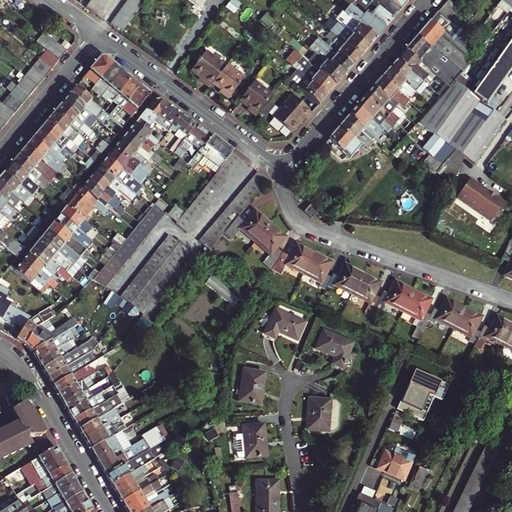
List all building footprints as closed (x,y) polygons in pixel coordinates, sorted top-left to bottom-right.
[(91,0),(86,7),(98,15),(108,1),(108,0),(91,0)] [(128,0),(110,25),(121,33),(143,2),(140,0),(128,0)] [(384,29),(392,20),(379,8),(369,0),(351,0),(351,1),(353,2),(384,29)] [(392,20),(399,12),(389,3),(386,0),(379,8),(392,20)] [(389,3),(399,12),(408,1),(407,0),(392,0),(391,1),(389,3)] [(457,17),(460,14),(462,11),(448,0),(444,6),(457,17)] [(511,7),(511,0),(502,0),(497,6),(507,14),(511,7)] [(271,7),(279,14),(284,9),(275,2),(271,7)] [(376,39),(384,29),(353,2),(348,7),(344,3),(339,8),(343,11),(376,39)] [(452,23),(457,17),(444,6),(438,12),(452,23)] [(367,48),(376,39),(343,11),(335,20),(342,26),(367,48)] [(449,38),(457,28),(452,23),(438,12),(430,22),(443,33),(449,38)] [(419,61),(433,45),(443,33),(430,22),(406,50),(419,61)] [(359,58),(367,48),(342,26),(334,36),(359,58)] [(60,60),(67,51),(45,33),(37,42),(47,50),(60,60)] [(462,71),(473,58),(449,38),(443,33),(433,45),(438,49),(437,50),(462,71)] [(310,39),(315,44),(319,40),(314,35),(310,39)] [(351,67),(359,58),(334,36),(325,45),(351,67)] [(511,64),(511,39),(500,56),(511,64)] [(343,77),(351,67),(325,45),(322,42),(314,51),(323,59),(343,77)] [(455,80),(462,71),(437,50),(438,49),(433,45),(419,61),(421,63),(437,76),(449,87),(441,96),(432,106),(420,119),(436,132),(457,150),(461,154),(484,122),(493,128),(501,116),(486,104),(473,94),(455,80)] [(40,59),(52,69),(60,60),(47,50),(40,59)] [(419,68),(417,68),(421,63),(419,61),(406,50),(398,60),(417,77),(423,82),(428,76),(419,68)] [(211,88),(213,84),(227,67),(207,52),(192,71),(201,78),(205,81),(203,83),(211,88)] [(327,96),(335,86),(314,69),(297,54),(292,60),(304,71),(301,74),(327,96)] [(486,104),(499,86),(511,68),(511,64),(500,56),(473,94),(486,104)] [(88,79),(95,85),(113,64),(105,58),(100,59),(83,79),(85,81),(88,79)] [(44,79),(52,69),(40,59),(39,59),(32,68),(44,79)] [(335,86),(343,77),(323,59),(314,69),(335,86)] [(423,82),(417,77),(398,60),(390,69),(417,92),(420,95),(428,86),(423,82)] [(95,86),(103,94),(122,72),(113,64),(95,85),(95,86)] [(222,94),(229,99),(245,77),(228,65),(227,67),(213,84),(221,90),(224,92),(222,94)] [(24,77),(37,88),(44,79),(32,68),(31,68),(24,77)] [(286,78),(289,80),(297,71),(294,68),(286,78)] [(408,102),(417,92),(390,69),(382,78),(408,102)] [(318,106),(327,96),(301,74),(297,71),(289,80),(302,91),(318,106)] [(103,94),(113,101),(131,80),(122,72),(103,94)] [(429,86),(441,96),(449,87),(437,76),(429,86)] [(16,87),(29,97),(37,88),(24,77),(16,87)] [(400,111),(408,102),(382,78),(373,88),(400,111)] [(113,119),(121,109),(140,87),(131,80),(113,101),(118,106),(109,116),(113,119)] [(250,112),(257,117),(273,96),(255,82),(240,102),(249,109),(251,110),(250,112)] [(9,96),(22,106),(29,97),(16,87),(9,96)] [(129,105),(137,111),(149,95),(140,87),(121,109),(124,112),(129,105)] [(104,111),(95,104),(86,96),(76,88),(69,97),(97,120),(104,111)] [(404,114),(400,111),(373,88),(365,97),(395,124),(404,114)] [(302,106),(305,103),(294,94),(292,97),(302,106)] [(14,115),(22,106),(9,96),(2,105),(14,115)] [(93,124),(97,120),(69,97),(61,106),(88,129),(93,133),(97,128),(93,124)] [(306,120),(312,114),(302,106),(292,97),(273,119),(291,134),(304,118),(306,120)] [(387,133),(395,124),(365,97),(357,107),(387,133)] [(146,133),(156,121),(168,104),(161,99),(154,100),(135,124),(146,133)] [(104,111),(108,107),(99,100),(95,104),(104,111)] [(0,118),(7,124),(14,115),(2,105),(0,104),(0,118)] [(170,131),(171,129),(182,114),(168,104),(156,121),(170,131)] [(85,133),(88,129),(61,106),(54,114),(74,131),(83,138),(86,135),(85,133)] [(379,143),(387,133),(357,107),(348,117),(375,139),(379,143)] [(67,139),(74,131),(54,114),(47,123),(67,139)] [(174,135),(183,141),(195,124),(182,114),(171,129),(176,133),(174,135)] [(461,154),(474,164),(506,120),(501,116),(493,128),(484,122),(461,154)] [(365,151),(375,139),(348,117),(329,140),(350,158),(360,147),(365,151)] [(73,144),(67,139),(47,123),(40,131),(63,149),(72,157),(75,154),(70,149),(73,145),(73,144)] [(150,151),(157,142),(146,133),(135,124),(128,133),(150,151)] [(201,148),(203,149),(212,137),(195,124),(183,141),(178,149),(185,153),(192,144),(200,150),(201,148)] [(59,154),(63,149),(40,131),(33,139),(60,162),(61,162),(64,158),(59,154)] [(443,165),(457,150),(436,132),(422,148),(443,165)] [(162,160),(150,151),(128,133),(121,141),(144,159),(147,162),(150,158),(158,165),(162,160)] [(204,165),(216,173),(232,153),(212,137),(203,149),(201,148),(200,150),(192,160),(202,167),(204,165)] [(56,167),(60,162),(33,139),(26,148),(57,175),(60,177),(63,172),(56,167)] [(97,150),(102,154),(109,146),(103,141),(96,149),(97,150)] [(137,168),(144,159),(121,141),(114,150),(137,168)] [(53,179),(57,175),(26,148),(18,157),(46,180),(47,180),(50,177),(53,179)] [(90,159),(95,162),(102,154),(97,150),(90,159)] [(129,177),(137,168),(114,150),(107,158),(128,175),(129,177)] [(187,233),(244,162),(232,153),(216,173),(185,212),(176,224),(187,233)] [(39,188),(46,180),(18,157),(12,165),(39,188)] [(125,179),(128,175),(107,158),(100,167),(122,186),(133,194),(135,196),(140,190),(125,179)] [(85,168),(88,171),(95,162),(90,159),(84,167),(85,168)] [(174,168),(180,173),(186,165),(179,160),(174,168)] [(46,194),(39,188),(12,165),(5,173),(31,195),(32,196),(34,194),(41,200),(46,194)] [(151,179),(154,174),(142,165),(139,170),(151,179)] [(133,194),(122,186),(100,167),(94,175),(117,193),(120,189),(131,197),(133,194)] [(77,176),(81,179),(88,171),(85,168),(77,176)] [(150,185),(153,181),(151,179),(139,170),(135,174),(150,185)] [(239,217),(268,181),(258,172),(199,241),(210,250),(230,227),(239,217)] [(24,204),(31,195),(5,173),(0,178),(0,184),(19,200),(23,203),(24,204)] [(111,200),(117,193),(94,175),(88,182),(111,200)] [(457,198),(494,224),(507,205),(470,179),(457,198)] [(123,210),(111,200),(88,182),(82,189),(105,208),(107,205),(119,214),(123,210)] [(23,203),(19,200),(0,184),(0,199),(2,201),(12,209),(15,211),(23,203)] [(89,218),(86,216),(93,207),(104,215),(108,210),(105,208),(82,189),(66,209),(85,224),(89,218)] [(304,212),(312,219),(318,211),(311,204),(304,212)] [(168,216),(176,224),(185,212),(176,205),(168,216)] [(94,280),(105,287),(165,215),(154,206),(94,280)] [(96,233),(85,224),(66,209),(60,216),(90,240),(96,233)] [(9,222),(0,213),(0,227),(2,230),(9,222)] [(135,219),(139,222),(145,216),(140,213),(135,219)] [(276,249),(285,238),(255,213),(246,223),(239,217),(230,227),(237,233),(240,229),(270,255),(267,259),(275,266),(283,255),(276,249)] [(84,248),(90,240),(60,216),(54,224),(84,248)] [(84,249),(84,248),(54,224),(48,232),(73,252),(78,256),(84,249)] [(0,242),(18,257),(25,249),(2,230),(0,227),(0,242)] [(66,260),(73,252),(48,232),(41,240),(58,253),(66,260)] [(143,313),(190,252),(169,235),(121,296),(143,313)] [(56,256),(58,253),(41,240),(35,247),(60,268),(63,264),(61,262),(61,261),(56,256)] [(0,251),(14,263),(18,257),(0,242),(0,251)] [(106,254),(111,257),(118,248),(113,245),(106,254)] [(70,276),(60,268),(35,247),(29,255),(53,275),(57,278),(60,275),(67,280),(70,276)] [(332,279),(326,276),(332,264),(297,247),(291,259),(283,255),(275,266),(285,271),(287,267),(322,285),(320,289),(326,292),(327,288),(332,279)] [(511,249),(507,247),(501,260),(510,264),(505,276),(511,279),(511,249)] [(98,260),(105,265),(111,257),(106,254),(105,252),(98,260)] [(46,283),(53,275),(29,255),(22,264),(44,282),(45,281),(46,283)] [(0,272),(4,275),(11,266),(3,260),(0,263),(0,272)] [(45,281),(44,282),(22,264),(15,272),(42,294),(48,286),(47,285),(46,284),(46,283),(45,281)] [(381,299),(375,296),(381,284),(346,267),(340,279),(334,276),(332,279),(327,288),(334,291),(336,287),(371,304),(369,309),(375,311),(378,305),(381,299)] [(235,305),(241,297),(213,274),(207,281),(235,305)] [(397,309),(400,304),(407,289),(397,284),(391,296),(384,293),(381,299),(378,305),(385,308),(387,304),(397,309)] [(0,319),(1,320),(10,305),(4,302),(10,293),(0,286),(0,319)] [(430,315),(423,312),(429,300),(407,289),(400,304),(397,309),(419,320),(417,324),(424,327),(427,321),(430,315)] [(481,332),(475,330),(481,317),(446,300),(440,312),(433,309),(430,315),(427,321),(434,324),(436,320),(471,337),(469,342),(475,345),(481,332)] [(16,340),(26,346),(35,331),(37,328),(61,314),(58,309),(48,315),(47,314),(42,317),(41,315),(27,323),(16,340)] [(278,334),(297,342),(304,324),(274,311),(264,335),(273,339),(276,331),(279,332),(278,334)] [(7,335),(16,340),(27,323),(19,317),(7,335)] [(511,325),(496,318),(490,330),(484,327),(481,332),(475,345),(473,348),(480,351),(486,338),(511,350),(511,325)] [(56,338),(63,335),(78,326),(74,319),(52,335),(56,338)] [(26,346),(33,352),(55,339),(42,333),(42,334),(35,331),(26,346)] [(342,369),(352,345),(323,332),(316,350),(334,357),(334,356),(337,357),(333,365),(342,369)] [(33,352),(38,360),(68,343),(63,335),(56,338),(55,339),(33,352)] [(38,360),(43,369),(67,355),(64,350),(69,346),(68,343),(38,360)] [(43,369),(48,378),(80,358),(83,357),(78,348),(67,355),(43,369)] [(53,386),(79,371),(85,367),(80,358),(48,378),(53,386)] [(53,386),(58,395),(88,377),(95,374),(91,368),(81,374),(79,371),(53,386)] [(233,407),(253,405),(252,389),(253,389),(251,373),(230,375),(233,407)] [(118,394),(123,391),(112,374),(108,378),(116,391),(118,394)] [(400,406),(421,414),(429,397),(440,402),(446,388),(414,374),(400,406)] [(63,404),(87,389),(93,386),(88,377),(58,395),(63,404)] [(87,389),(90,393),(99,387),(97,383),(93,386),(87,389)] [(92,398),(103,392),(99,387),(90,393),(87,389),(63,404),(68,412),(92,398)] [(68,412),(73,421),(97,407),(118,394),(116,391),(106,397),(105,396),(95,401),(92,398),(68,412)] [(92,398),(95,401),(105,396),(103,392),(92,398)] [(337,433),(341,429),(342,407),(339,403),(312,402),(311,418),(313,418),(312,433),(332,434),(332,433),(337,433)] [(0,461),(2,461),(28,448),(27,447),(28,447),(29,445),(30,443),(29,441),(28,440),(28,437),(40,437),(46,433),(31,409),(26,403),(12,412),(20,426),(18,428),(17,430),(17,431),(16,431),(14,427),(13,427),(13,426),(12,426),(0,431),(0,461)] [(73,421),(79,430),(106,414),(111,411),(110,408),(107,410),(106,408),(100,411),(97,407),(73,421)] [(106,414),(109,418),(117,413),(114,409),(111,411),(106,414)] [(79,430),(85,440),(120,419),(117,413),(109,418),(106,414),(79,430)] [(90,450),(107,440),(117,434),(115,430),(123,425),(123,424),(132,418),(130,413),(120,419),(85,440),(90,450)] [(117,434),(120,432),(126,429),(123,425),(115,430),(117,434)] [(246,459),(266,457),(264,442),(265,441),(263,425),(242,427),(243,432),(235,433),(235,438),(236,450),(238,455),(245,455),(246,459)] [(492,432),(505,438),(507,432),(495,426),(492,432)] [(90,450),(106,476),(134,459),(136,458),(163,442),(165,441),(158,429),(142,438),(144,442),(131,450),(120,432),(117,434),(107,440),(90,450)] [(502,443),(505,438),(492,432),(490,438),(502,443)] [(474,439),(484,444),(487,438),(476,433),(474,439)] [(499,449),(502,444),(489,439),(487,443),(499,449)] [(49,452),(55,448),(51,442),(45,446),(49,452)] [(106,476),(112,485),(144,466),(153,461),(156,459),(158,458),(154,451),(165,445),(163,442),(136,458),(134,459),(106,476)] [(484,450),(496,456),(499,449),(487,443),(484,450)] [(29,477),(60,458),(55,448),(49,452),(30,463),(17,471),(22,481),(29,477)] [(493,461),(496,456),(484,450),(481,456),(493,461)] [(380,470),(403,480),(410,463),(388,453),(380,470)] [(491,467),(493,461),(481,456),(479,461),(491,467)] [(28,490),(38,483),(66,466),(60,458),(29,477),(22,481),(28,490)] [(159,470),(162,468),(156,459),(153,461),(159,470)] [(488,473),(491,467),(479,461),(476,467),(488,473)] [(420,465),(411,489),(422,493),(431,470),(420,465)] [(38,483),(43,492),(71,475),(66,466),(38,483)] [(117,494),(134,484),(133,481),(143,475),(148,472),(144,466),(112,485),(117,494)] [(485,478),(488,473),(476,467),(473,472),(485,478)] [(483,484),(485,478),(473,472),(471,478),(483,484)] [(48,501),(53,498),(76,484),(71,475),(43,492),(48,501)] [(117,494),(122,503),(150,486),(160,481),(156,475),(146,481),(144,478),(134,484),(117,494)] [(133,481),(134,484),(144,478),(145,478),(143,475),(133,481)] [(480,489),(483,484),(471,478),(468,484),(480,489)] [(277,511),(277,497),(276,497),(276,482),(256,482),(256,511),(277,511)] [(51,505),(54,510),(82,493),(76,484),(53,498),(48,501),(51,505)] [(477,495),(480,489),(468,484),(465,490),(477,495)] [(122,503),(127,511),(144,501),(142,498),(153,491),(150,486),(122,503)] [(463,495),(475,501),(477,495),(465,490),(463,495)] [(142,498),(144,501),(155,494),(153,491),(142,498)] [(69,511),(87,502),(82,493),(54,510),(55,511),(69,511)] [(22,506),(27,503),(21,494),(16,497),(20,503),(22,506)] [(127,511),(145,511),(160,503),(168,499),(165,494),(157,498),(155,494),(144,501),(127,511)] [(239,511),(237,494),(230,495),(232,511),(239,511)] [(472,507),(475,501),(463,495),(460,501),(472,507)] [(358,504),(362,506),(359,511),(380,511),(383,506),(362,496),(358,504)] [(457,506),(469,511),(472,507),(460,501),(457,506)] [(88,511),(92,510),(87,502),(69,511),(88,511)] [(26,511),(22,506),(20,503),(4,511),(26,511)] [(26,511),(31,511),(32,511),(27,503),(22,506),(26,511)] [(145,511),(157,511),(163,509),(160,503),(145,511)]
